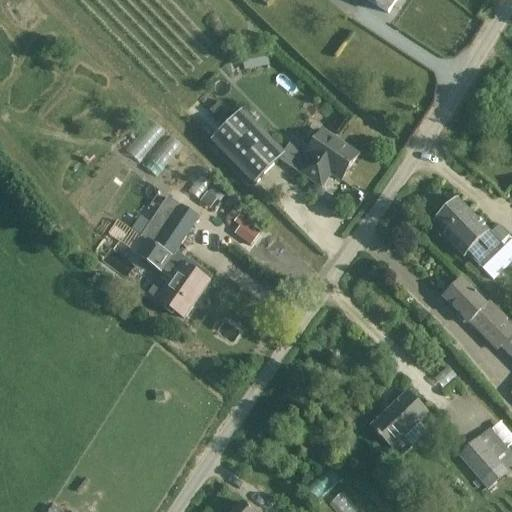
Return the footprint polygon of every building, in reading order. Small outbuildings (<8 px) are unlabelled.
[(367,0),(367,1),(389,15),(398,0),(367,0)] [(242,113),(212,142),(255,186),(285,157),(242,113)] [(318,129),(301,154),(310,160),(301,174),(322,189),(331,175),(341,182),(358,157),(318,129)] [(211,211),(219,201),(209,193),(201,203),(211,211)] [(158,303),(159,304),(184,321),(210,283),(184,265),(174,258),(200,219),(169,197),(146,229),(163,240),(159,248),(148,240),(137,257),(164,276),(167,271),(176,276),(158,303)] [(511,254),(490,233),(458,201),(436,223),(447,234),(444,237),(464,259),(468,255),(489,277),(511,255),(511,254)] [(462,281),(444,299),(459,314),(457,318),(464,325),(468,323),(497,353),(500,350),(511,361),(511,393),(510,395),(511,396),(511,327),(507,323),(509,321),(490,303),(486,306),(462,281)] [(429,415),(408,393),(371,428),(392,450),(429,415)] [(511,473),(511,454),(491,429),(459,457),(489,493),(511,473)] [(249,498),(261,511),(267,511),(276,504),(260,488),(249,498)]
